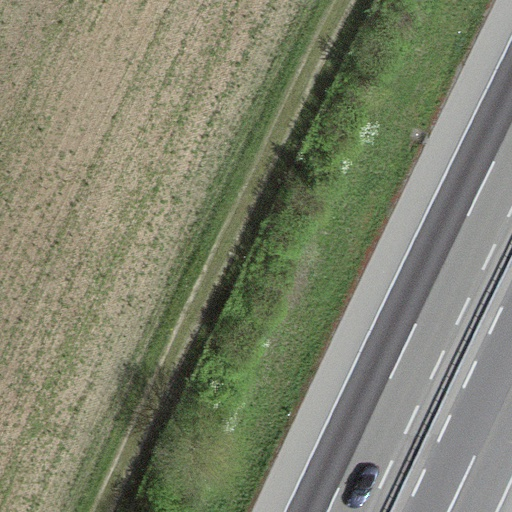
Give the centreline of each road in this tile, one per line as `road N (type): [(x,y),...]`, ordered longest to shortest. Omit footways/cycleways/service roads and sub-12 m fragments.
road 1 (track): [(101,511),(344,0)]
road 2 (motorway): [(511,123),(327,511)]
road 3 (motorway): [(448,511),(511,377)]
